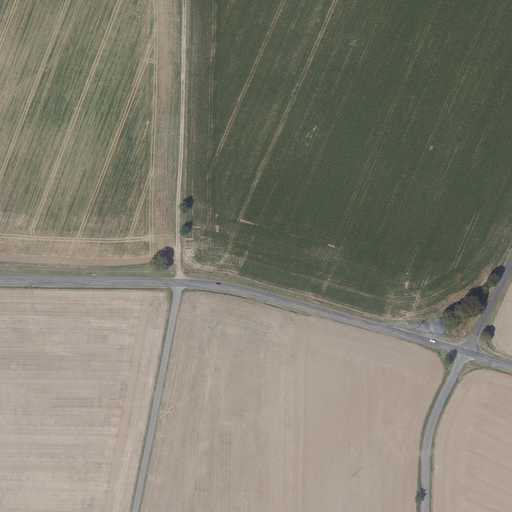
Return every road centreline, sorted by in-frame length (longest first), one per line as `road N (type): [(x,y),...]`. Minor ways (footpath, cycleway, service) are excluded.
road 1 (tertiary): [(466,351),(230,286),(178,282)]
road 2 (track): [(178,282),(186,0)]
road 3 (unclassified): [(136,511),(178,282)]
road 4 (tertiary): [(178,282),(0,280)]
road 5 (unclassified): [(466,351),(434,422),(426,511)]
